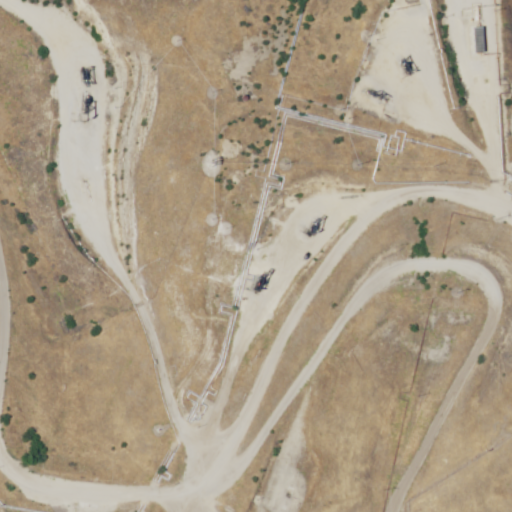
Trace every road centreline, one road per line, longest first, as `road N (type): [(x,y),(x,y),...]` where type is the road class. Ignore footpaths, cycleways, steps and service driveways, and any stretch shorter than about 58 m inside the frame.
road 1 (track): [(102,511),(113,484),(233,427),(369,316),(432,291),(452,356),(407,511)]
road 2 (track): [(511,278),(412,236),(333,251),(317,283),(233,336),(113,484),(71,489),(0,470)]
road 3 (track): [(0,59),(13,78),(86,441),(113,484)]
road 4 (track): [(412,236),(403,0)]
